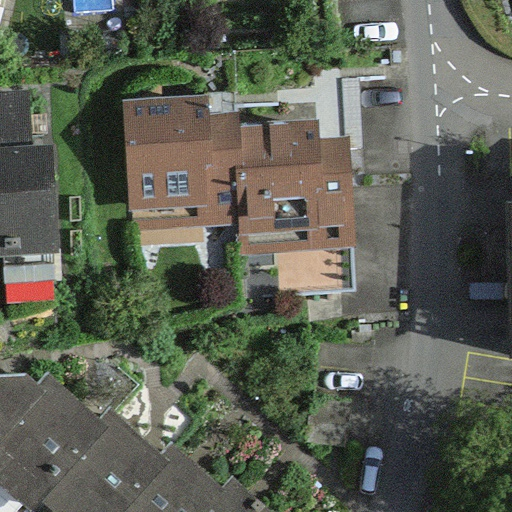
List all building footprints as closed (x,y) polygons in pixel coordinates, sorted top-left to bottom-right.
[(159,226),(241,220),(242,121),(241,109),(212,111),(210,89),(123,95),(131,204),(158,202),(159,226)] [(20,103),(0,103),(0,260),(45,258),(38,150),(23,150),(20,103)] [(320,114),(242,121),(241,220),(244,252),(359,243),(351,132),(322,134),(320,114)] [(511,210),(495,211),(505,369),(511,368),(511,210)] [(0,430),(35,389),(22,377),(0,377),(0,430)] [(0,511),(14,511),(93,421),(44,379),(35,389),(0,430),(0,511)] [(114,511),(159,460),(100,411),(93,421),(14,511),(35,511),(36,511),(114,511)] [(207,511),(217,501),(163,453),(159,460),(114,511),(207,511)] [(217,501),(207,511),(255,511),(229,489),(217,501)]
